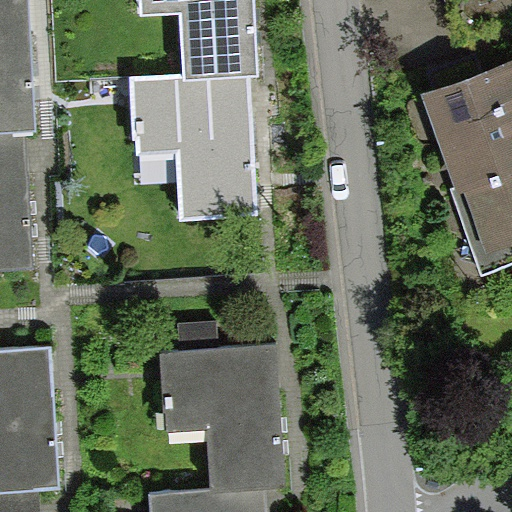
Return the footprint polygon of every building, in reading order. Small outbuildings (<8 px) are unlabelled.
[(42,120),(33,0),(0,0),(0,123),(31,121),(42,120)] [(263,64),(258,0),(147,0),(148,8),(189,5),(194,69),(253,65),(263,64)] [(511,251),(510,245),(511,244),(511,58),(422,90),(485,271),(511,261),(511,251)] [(253,65),(194,69),(140,73),(145,144),(190,141),(195,206),(262,202),(253,65)] [(31,121),(0,123),(0,260),(41,258),(31,121)] [(61,478),(54,341),(0,344),(0,480),(50,478),(61,478)] [(288,478),(281,341),(170,347),(174,419),(215,417),(218,481),(276,478),(288,478)] [(51,511),(50,478),(0,480),(0,511),(51,511)] [(277,511),(276,478),(218,481),(163,484),(164,511),(277,511)]
